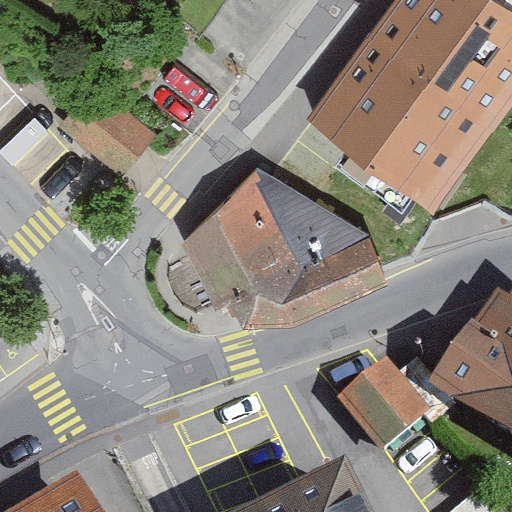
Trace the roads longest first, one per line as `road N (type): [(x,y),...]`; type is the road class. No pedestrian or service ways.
road 1 (tertiary): [(511,260),(135,388)]
road 2 (residential): [(339,0),(82,296)]
road 3 (tertiary): [(135,388),(63,415),(0,456)]
road 4 (residential): [(135,388),(193,511)]
road 5 (residential): [(82,296),(0,198)]
